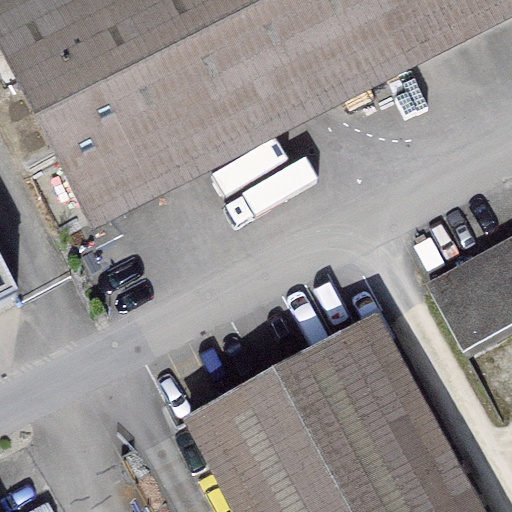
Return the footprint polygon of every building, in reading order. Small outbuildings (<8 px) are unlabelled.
[(242,131),(395,53),(368,0),(17,0),(0,9),(0,36),(89,209),(242,131)] [(368,0),(395,53),(499,0),(368,0)] [(0,308),(22,298),(0,254),(0,308)] [(511,258),(433,301),(465,359),(511,333),(511,258)] [(439,511),(354,351),(198,433),(239,511),(439,511)]
